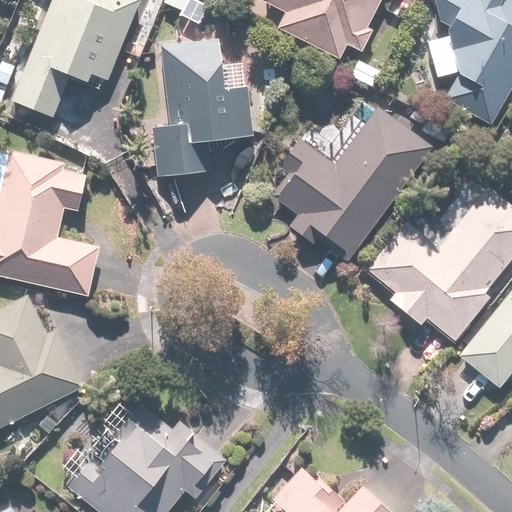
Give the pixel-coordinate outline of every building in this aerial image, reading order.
[(48,0),(9,102),(50,118),(65,80),(82,87),(86,80),(102,86),(135,0),(48,0)] [(187,0),(161,0),(158,8),(180,17),(187,0)] [(258,0),(275,9),(266,25),(333,62),(340,50),(359,61),(374,33),(362,27),(376,0),(377,0),(387,5),(390,0),(258,0)] [(511,0),(427,0),(427,2),(440,28),(454,78),(442,100),(488,126),(511,82),(511,0)] [(144,117),(150,178),(206,174),(204,147),(247,144),(243,84),(238,85),(236,61),(216,62),(214,42),(159,45),(164,116),(144,117)] [(0,102),(12,69),(0,64),(0,102)] [(426,148),(372,110),(333,165),(293,136),(269,169),(281,178),(266,198),(289,215),(278,230),(307,251),(314,241),(344,262),(426,148)] [(0,279),(84,296),(93,248),(54,240),(59,210),(73,213),(80,177),(58,173),(60,162),(2,151),(0,163),(0,279)] [(481,293),(511,253),(511,214),(480,190),(433,249),(400,223),(365,268),(394,292),(386,303),(417,327),(420,324),(447,345),(485,296),(481,293)] [(511,284),(454,358),(497,392),(511,372),(511,284)] [(0,426),(79,388),(51,331),(42,336),(24,298),(0,310),(0,426)] [(87,455),(60,489),(89,511),(170,511),(183,496),(189,501),(223,458),(173,419),(167,427),(133,400),(107,432),(114,438),(95,462),(87,455)] [(386,511),(361,488),(343,506),(322,486),(319,490),(300,472),(261,511),(386,511)]
